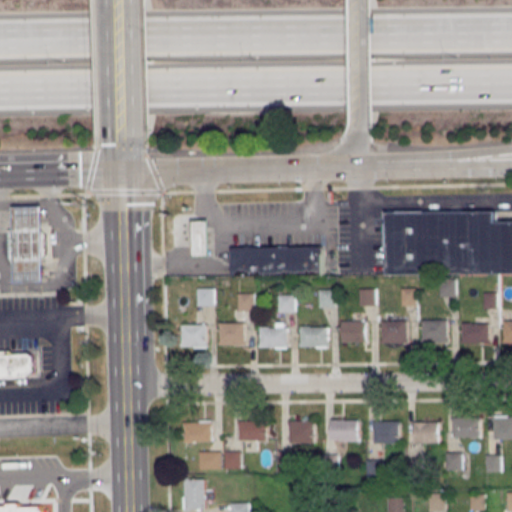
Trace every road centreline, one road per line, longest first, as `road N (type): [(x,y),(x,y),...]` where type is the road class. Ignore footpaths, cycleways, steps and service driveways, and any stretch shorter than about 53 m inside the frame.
road 1 (motorway): [(511,47),(0,58)]
road 2 (motorway): [(0,89),(511,82)]
road 3 (residential): [(124,389),(511,388)]
road 4 (secondary): [(126,511),(122,314)]
road 5 (secondary): [(117,180),(308,175)]
road 6 (secondary): [(308,175),(459,165)]
road 7 (secondary): [(117,136),(115,0)]
